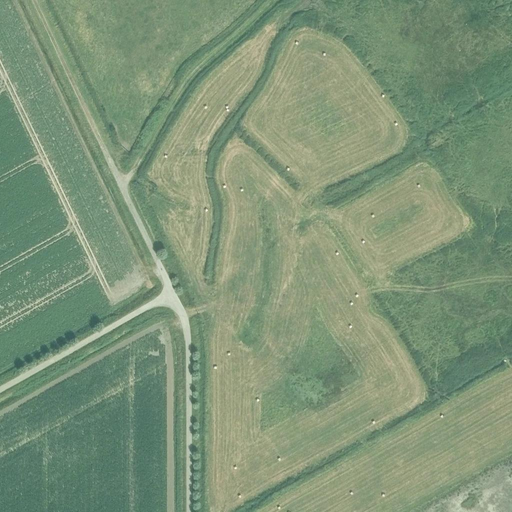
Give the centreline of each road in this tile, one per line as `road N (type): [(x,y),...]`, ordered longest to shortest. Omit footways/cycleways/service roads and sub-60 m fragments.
road 1 (unclassified): [(173,297),(34,0)]
road 2 (unclassified): [(188,511),(188,351),(173,297)]
road 3 (unclassified): [(0,392),(173,297)]
